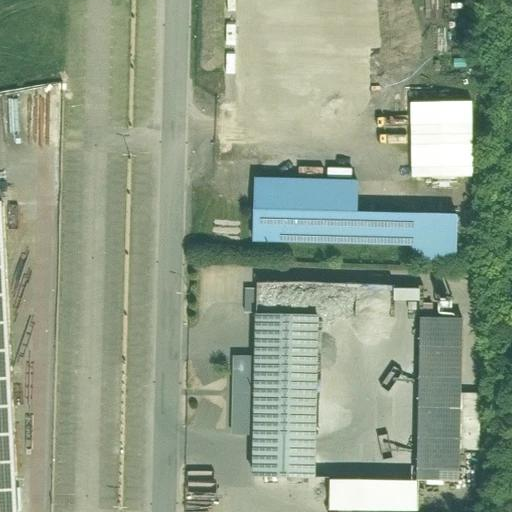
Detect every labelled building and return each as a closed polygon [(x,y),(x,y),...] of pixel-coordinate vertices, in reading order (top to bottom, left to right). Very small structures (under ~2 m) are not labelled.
[(472,100),(410,101),(411,179),(474,178),(472,100)] [(458,211),(358,209),(358,179),(253,176),(252,241),(412,245),(412,264),(457,265),(458,211)] [(0,511),(14,511),(2,200),(0,200),(0,511)] [(249,312),(261,311),(260,289),(248,289),(249,312)] [(254,313),(254,355),(232,355),(231,433),(254,434),(253,475),(316,476),(319,314),(254,313)] [(421,316),(418,477),(459,478),(459,449),(479,449),(480,392),(462,392),(463,317),(421,316)] [(335,510),(426,511),(426,480),(335,480),(335,510)]
